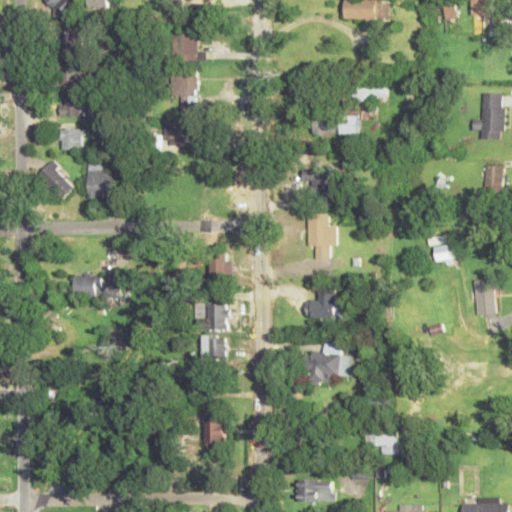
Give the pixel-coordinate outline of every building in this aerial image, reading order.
[(48,0),(65,16),(80,0),(48,0)] [(345,0),(346,18),(389,18),(389,0),(345,0)] [(472,0),(473,14),(498,14),(497,0),(472,0)] [(82,27),(61,27),(61,48),(82,48),(82,27)] [(197,59),(197,33),(174,33),(174,59),(197,59)] [(60,60),(60,83),(82,83),(82,60),(60,60)] [(197,72),(171,72),(171,95),(181,95),(181,110),(197,110),(197,72)] [(356,100),(381,100),(381,87),(356,87),(356,100)] [(484,138),(505,138),(506,92),(485,92),(484,119),(475,119),(475,129),(484,129),(484,138)] [(84,115),(85,95),(62,94),(61,115),(84,115)] [(361,133),(361,113),(344,113),(344,133),(361,133)] [(338,133),(338,117),(315,117),(315,133),(338,133)] [(197,124),(169,124),(169,144),(197,144),(197,124)] [(85,127),(63,127),(63,149),(85,149),(85,127)] [(40,174),(65,198),(77,185),(53,161),(40,174)] [(90,165),(89,197),(110,197),(110,189),(116,189),(116,165),(90,165)] [(504,165),(487,165),(487,192),(504,192),(504,165)] [(335,170),(305,170),(305,188),(335,188),(335,170)] [(310,246),(318,246),(318,258),(330,258),(330,246),(338,246),(338,224),(329,225),(329,213),(309,213),(310,246)] [(436,244),(436,260),(457,259),(457,243),(436,244)] [(210,277),(232,277),(232,253),(210,253),(210,277)] [(120,296),(120,275),(76,275),(76,296),(120,296)] [(476,279),(477,315),(497,315),(496,278),(476,279)] [(307,317),(340,317),(340,288),(320,288),(320,299),(307,299),(307,317)] [(200,319),(200,328),(227,328),(227,302),(208,302),(208,319),(200,319)] [(227,335),(203,335),(203,360),(227,360),(227,335)] [(353,376),(353,354),(342,354),(343,341),(325,341),(325,352),(307,352),(306,380),(334,381),(334,376),(353,376)] [(392,406),(392,398),(378,398),(378,406),(392,406)] [(227,442),(227,412),(205,412),(205,442),(227,442)] [(400,429),(367,429),(367,444),(381,444),(381,453),(400,453),(400,429)] [(301,500),(335,500),(335,479),(301,479),(301,500)] [(510,511),(511,501),(463,501),(463,511),(510,511)]
